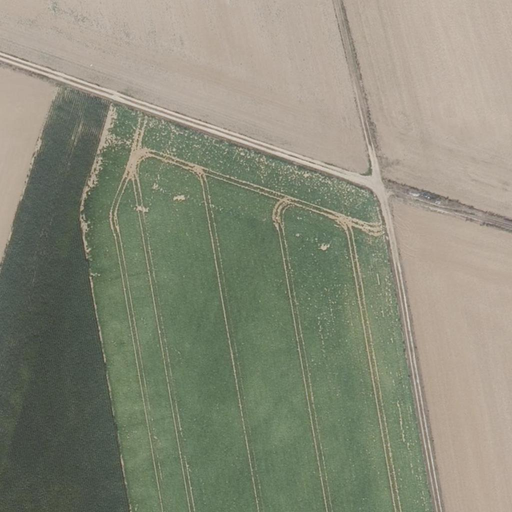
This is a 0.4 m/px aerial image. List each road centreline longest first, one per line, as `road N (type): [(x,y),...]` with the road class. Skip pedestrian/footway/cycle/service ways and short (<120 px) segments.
road 1 (track): [(0,58),(379,188)]
road 2 (track): [(379,188),(436,511)]
road 3 (track): [(333,0),(379,188)]
road 4 (track): [(379,188),(511,228)]
